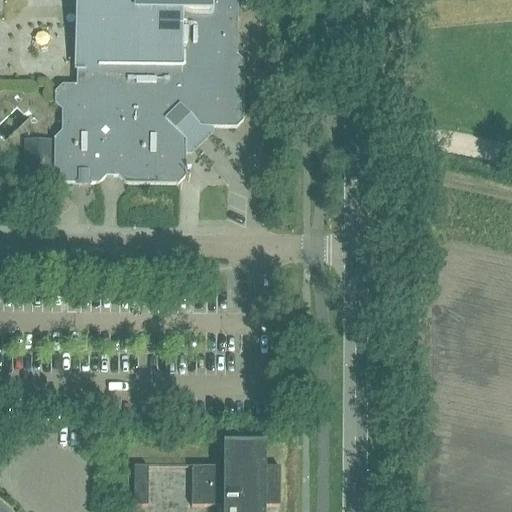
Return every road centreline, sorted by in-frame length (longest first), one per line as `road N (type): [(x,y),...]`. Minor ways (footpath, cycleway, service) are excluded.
road 1 (residential): [(0,249),(317,252)]
road 2 (unclassified): [(356,511),(357,253)]
road 3 (unclassified): [(357,253),(359,0)]
